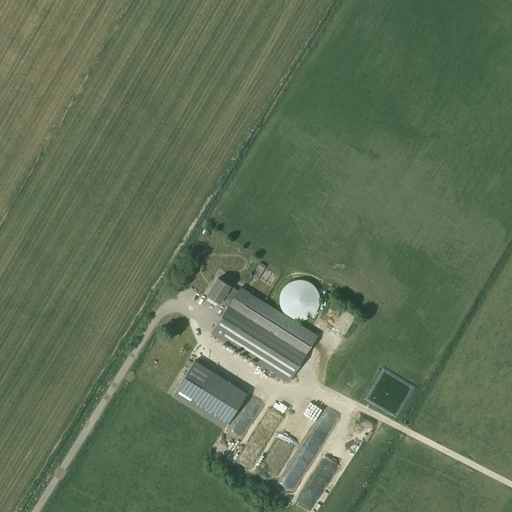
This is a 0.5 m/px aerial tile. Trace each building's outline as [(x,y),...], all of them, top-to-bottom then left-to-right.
[(318,295),(318,294),(317,292),(316,288),(315,285),(312,281),(309,279),(306,277),(302,277),(299,276),(296,277),(291,278),(288,281),(286,282),(284,285),(283,288),(282,291),(282,295),(282,298),(283,302),(285,305),(287,308),(290,310),(293,311),(296,312),(300,312),(303,312),(307,311),(309,310),(312,307),(315,304),(316,301),(317,299),(318,295)] [(231,286),(218,278),(208,295),(220,303),(220,302),(228,307),(211,334),(289,383),(311,347),(317,335),(240,286),(238,290),(231,286)] [(345,332),(352,313),(333,306),(329,316),(338,319),(335,328),(345,332)] [(173,395),(191,406),(198,394),(204,398),(207,392),(210,394),(221,377),(195,360),(173,395)] [(255,388),(244,409),(254,414),(265,393),(255,388)] [(333,447),(317,473),(329,480),(345,456),(338,452),(339,450),(333,447)] [(300,483),(295,491),(302,495),(306,486),(300,483)] [(308,511),(313,511),(316,509),(306,501),(302,507),(308,511)]
